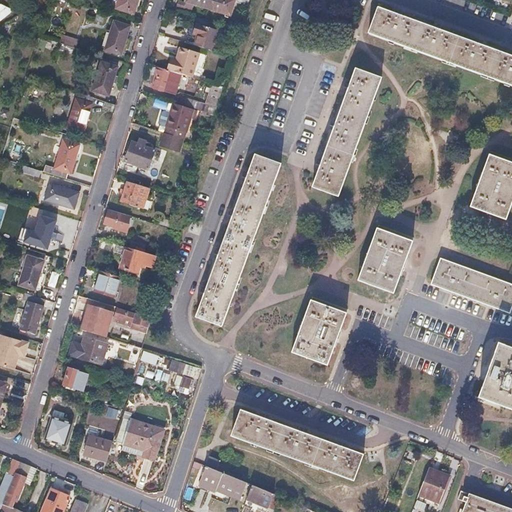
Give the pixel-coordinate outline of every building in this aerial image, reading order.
[(117,0),(116,7),(134,13),(138,0),(117,0)] [(210,0),(185,0),(182,10),(195,14),(198,6),(207,9),(210,0)] [(232,0),(210,0),(207,9),(229,16),(234,0),(232,0)] [(376,7),(367,34),(511,87),(511,57),(481,46),(483,41),(475,39),(474,43),(442,31),(444,27),(437,24),(435,29),(404,17),(405,13),(398,10),(396,15),(376,7)] [(130,26),(114,21),(105,49),(121,54),(126,39),(130,26)] [(194,33),(198,34),(195,45),(211,50),(218,28),(197,22),(196,27),(194,33)] [(60,44),(76,47),(78,38),(62,35),(60,44)] [(174,60),(172,59),(169,70),(182,74),(191,76),(198,54),(178,47),(177,51),(176,56),(178,56),(176,60),(174,60)] [(117,66),(102,61),(93,90),(109,94),(114,78),(117,66)] [(155,75),(157,76),(156,81),(153,88),(176,95),(182,74),(169,70),(157,66),(155,75)] [(227,72),(222,70),(217,85),(223,86),(227,72)] [(328,129),(333,131),(322,162),(317,160),(314,168),(319,170),(312,188),(338,197),(380,79),(354,70),(349,86),(345,85),(342,92),(346,93),(335,124),(331,122),(328,129)] [(183,97),(181,105),(196,109),(214,115),(223,86),(217,85),(212,83),(206,104),(183,97)] [(95,97),(79,92),(69,126),(84,131),(90,113),(95,97)] [(185,132),(186,132),(190,117),(194,118),(196,109),(181,105),(173,102),(170,110),(168,117),(165,125),(166,126),(164,132),(183,138),(185,132)] [(179,137),(160,131),(156,143),(178,150),(180,145),(176,144),(179,137)] [(192,135),(190,140),(201,144),(203,138),(192,135)] [(69,141),(64,139),(56,165),(46,161),(44,169),(68,177),(70,171),(72,172),(76,158),(80,144),(79,144),(80,141),(70,138),(69,141)] [(137,143),(132,141),(128,151),(125,160),(148,169),(155,150),(145,146),(147,141),(139,138),(137,143)] [(227,218),(232,219),(220,250),(216,248),(213,256),(218,257),(206,289),(201,287),(199,295),(203,297),(196,316),(221,326),(280,166),(255,156),(247,176),(243,175),(241,182),(245,184),(235,211),(230,210),(227,218)] [(511,164),(487,156),(469,207),(504,220),(511,197),(511,164)] [(42,169),(23,163),(20,171),(40,177),(42,169)] [(149,188),(127,181),(124,191),(121,201),(142,208),(149,188)] [(79,191),(51,182),(46,197),(74,206),(77,199),(79,191)] [(129,217),(108,210),(106,218),(104,224),(127,231),(129,224),(127,223),(129,217)] [(57,219),(41,214),(33,242),(49,247),(53,233),(57,219)] [(412,244),(376,230),(357,282),(393,295),(412,244)] [(145,245),(130,240),(128,247),(143,252),(145,245)] [(128,247),(125,246),(121,256),(118,267),(136,273),(140,261),(151,264),(154,255),(143,252),(128,247)] [(45,261),(29,256),(20,283),(36,288),(40,274),(45,261)] [(440,260),(431,285),(508,314),(510,310),(511,303),(511,285),(476,272),(440,260)] [(120,277),(100,271),(96,282),(93,291),(114,297),(120,277)] [(23,297),(29,299),(21,327),(36,332),(42,314),(47,297),(25,291),(23,297)] [(346,314),(312,301),(292,351),(327,365),(346,314)] [(88,313),(83,329),(104,336),(112,311),(91,304),(88,304),(87,308),(86,312),(88,313)] [(117,309),(114,320),(131,325),(130,327),(138,330),(140,324),(145,325),(144,329),(147,330),(151,318),(135,313),(134,314),(117,309)] [(28,341),(2,333),(0,339),(0,363),(14,368),(17,356),(18,352),(24,354),(28,341)] [(109,344),(85,336),(84,340),(82,344),(74,342),(70,354),(103,364),(109,344)] [(511,349),(498,344),(478,397),(511,409),(511,349)] [(172,359),(169,369),(184,373),(186,363),(172,359)] [(85,366),(70,361),(66,373),(63,383),(84,390),(89,373),(83,372),(85,366)] [(116,407),(108,405),(106,412),(113,415),(116,407)] [(241,410),(232,435),(353,480),(362,454),(343,447),(344,444),(336,442),(335,445),(304,433),(305,430),(298,427),(297,430),(267,419),(268,417),(260,414),(259,416),(241,410)] [(72,423),(52,416),(45,439),(65,445),(72,423)] [(163,430),(130,420),(122,443),(145,450),(142,457),(153,461),(163,430)] [(112,443),(89,435),(83,454),(106,462),(112,443)] [(417,454),(406,450),(402,460),(413,464),(417,454)] [(220,461),(209,456),(205,466),(216,470),(220,461)] [(20,462),(13,459),(0,489),(0,492),(6,495),(20,462)] [(6,495),(2,504),(10,507),(13,501),(15,502),(24,481),(26,477),(25,476),(28,468),(27,468),(28,465),(27,465),(20,462),(6,495)] [(36,468),(28,465),(27,468),(28,468),(25,476),(26,477),(24,481),(29,483),(36,468)] [(216,470),(205,466),(198,483),(210,488),(211,485),(240,498),(246,483),(216,470)] [(448,475),(428,467),(418,492),(438,501),(448,475)] [(274,494),(252,485),(246,500),(268,509),(268,508),(274,494)] [(62,511),(69,496),(51,489),(41,511),(62,511)] [(418,492),(416,497),(437,505),(438,501),(418,492)] [(280,497),(274,494),(268,508),(275,511),(280,497)] [(511,511),(511,510),(468,494),(461,511),(511,511)] [(83,511),(87,504),(75,499),(69,511),(83,511)]
